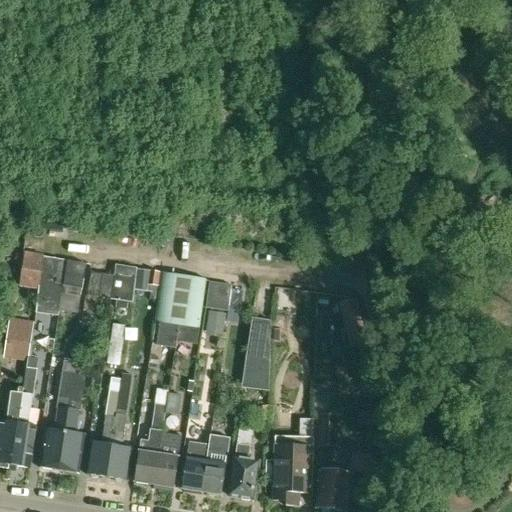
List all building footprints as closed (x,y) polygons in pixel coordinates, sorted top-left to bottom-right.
[(18,287),(39,290),(43,257),(15,253),(11,283),(19,284),(18,287)] [(61,296),(66,260),(43,257),(39,290),(36,312),(58,315),(61,296)] [(66,260),(63,285),(83,288),(86,263),(66,260)] [(115,267),(114,275),(110,300),(132,303),(134,290),(136,270),(115,267)] [(160,273),(136,270),(134,290),(146,292),(147,286),(158,288),(160,273)] [(87,297),(110,300),(114,275),(90,272),(87,297)] [(159,323),(179,326),(186,278),(164,274),(157,323),(159,323)] [(186,278),(179,326),(201,330),(208,281),(186,278)] [(205,308),(228,312),(232,286),(209,282),(205,308)] [(353,349),(368,344),(356,302),(341,306),(353,349)] [(9,320),(4,358),(27,362),(33,323),(9,320)] [(252,320),(242,387),(269,391),(272,323),(252,320)] [(179,326),(159,323),(156,346),(175,349),(176,346),(179,326)] [(74,374),(59,471),(79,474),(85,436),(75,435),(79,412),(86,368),(76,366),(74,374)] [(347,366),(337,366),(337,378),(347,378),(347,366)] [(27,427),(32,398),(36,371),(27,370),(23,397),(12,467),(30,469),(36,428),(27,427)] [(45,430),(39,468),(59,471),(74,374),(62,372),(56,409),(57,409),(54,431),(45,430)] [(122,380),(107,479),(114,480),(116,483),(120,483),(124,481),(127,482),(131,450),(122,449),(133,376),(123,374),(122,380)] [(99,478),(107,479),(122,380),(112,378),(102,446),(92,444),(87,476),(89,476),(91,479),(96,479),(99,478)] [(167,407),(166,414),(169,414),(176,415),(179,395),(169,394),(168,397),(167,407)] [(314,394),(313,422),(313,447),(339,448),(340,394),(314,394)] [(9,466),(12,467),(23,397),(13,395),(9,424),(0,422),(0,468),(9,470),(9,466)] [(363,402),(363,407),(367,411),(372,411),(376,408),(376,402),(373,399),(367,398),(363,402)] [(139,453),(134,484),(137,484),(140,486),(145,487),(147,486),(154,487),(162,434),(166,414),(167,407),(155,405),(151,430),(150,430),(148,442),(141,441),(139,453)] [(267,461),(266,483),(274,483),(273,502),(286,502),(286,507),(299,508),(300,495),(312,495),(312,470),(312,463),(313,447),(313,422),(299,421),(298,438),(298,443),(284,443),(273,442),(273,462),(267,461)] [(247,463),(251,439),(252,430),(239,428),(229,498),(240,499),(242,502),(248,502),(250,501),(252,501),(255,483),(253,483),(256,464),(247,463)] [(182,437),(162,434),(154,487),(160,488),(162,490),(168,491),(170,489),(174,490),(182,437)] [(206,464),(202,494),(208,495),(210,497),(215,498),(218,496),(221,497),(230,439),(210,436),(209,446),(206,464)] [(186,461),(182,491),(184,492),(186,494),(192,494),(194,493),(202,494),(206,464),(209,446),(189,443),(186,461)] [(353,453),(351,471),(368,473),(370,455),(353,453)] [(350,496),(353,476),(323,471),(318,509),(321,509),(321,511),(332,511),(333,511),(341,511),(344,511),(347,496),(350,496)]
